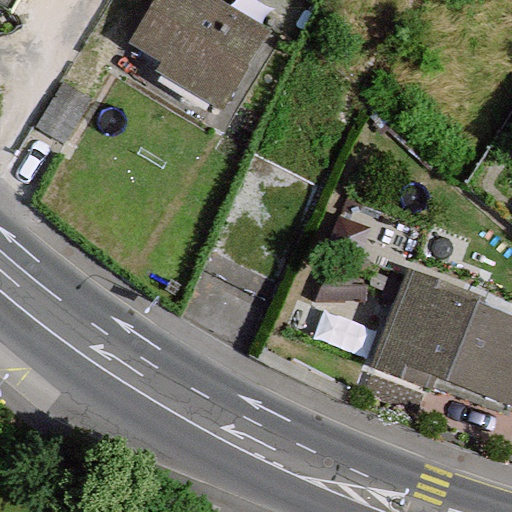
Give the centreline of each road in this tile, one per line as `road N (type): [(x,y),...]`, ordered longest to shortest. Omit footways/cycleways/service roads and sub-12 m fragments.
road 1 (secondary): [(407,511),(314,477),(197,416),(0,273)]
road 2 (unknown): [(206,344),(376,0)]
